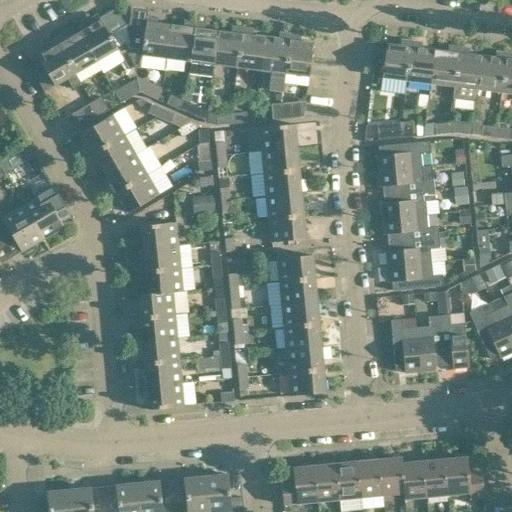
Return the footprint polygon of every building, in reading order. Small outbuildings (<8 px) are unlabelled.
[(91,26),(80,32),(96,61),(117,49),(129,70),(135,67),(131,47),(127,24),(127,25),(109,35),(99,18),(98,15),(88,20),(91,26)] [(131,47),(135,67),(141,68),(164,71),(166,58),(170,25),(157,24),(158,17),(147,16),(145,29),(129,27),(128,27),(128,24),(127,24),(131,47)] [(170,25),(166,58),(190,61),(195,22),(184,20),(183,27),(170,25)] [(212,77),(214,64),(218,31),(204,30),(205,23),(195,22),(190,61),(188,74),(212,77)] [(218,31),(214,64),(237,67),(242,28),(232,26),(231,33),(218,31)] [(237,67),(261,70),(265,37),(252,35),(253,29),(242,28),(237,67)] [(96,61),(80,32),(68,39),(65,34),(56,39),(76,73),(96,61)] [(279,39),(265,37),(261,70),(271,72),(269,91),(283,92),(284,82),(285,73),(290,34),(279,33),(279,39)] [(301,35),(290,34),(285,73),(309,76),(313,43),(300,41),(301,35)] [(81,81),(76,73),(56,39),(47,44),(50,50),(38,57),(44,67),(54,85),(67,78),(73,89),(82,84),(81,81)] [(382,77),(381,90),(405,93),(407,80),(412,41),(401,40),(400,46),(386,44),(385,52),(385,59),(383,68),(382,77)] [(407,80),(430,83),(435,50),(421,48),(422,43),(412,41),(407,80)] [(435,50),(430,83),(454,86),(459,47),(448,46),(448,52),(435,50)] [(459,47),(454,86),(453,99),(476,102),(478,89),(482,56),(469,54),(470,48),(459,47)] [(482,56),(478,89),(502,92),(507,53),(496,52),(495,58),(482,56)] [(502,92),(511,93),(511,53),(507,53),(502,92)] [(127,100),(139,92),(137,78),(120,88),(127,100)] [(162,89),(137,78),(139,92),(157,100),(161,91),(162,89)] [(166,105),(180,111),(184,101),(170,95),(166,105)] [(109,110),(102,97),(92,102),(100,115),(109,110)] [(184,101),(180,111),(206,122),(208,111),(184,101)] [(306,101),(281,103),(283,119),(286,119),(304,117),(306,101)] [(71,114),(72,115),(79,127),(100,115),(92,102),(71,114)] [(281,103),(271,104),(272,120),(283,119),(281,103)] [(171,122),(175,114),(152,105),(148,113),(171,122)] [(231,114),(232,124),(247,123),(246,112),(231,114)] [(171,122),(182,127),(190,122),(175,114),(171,122)] [(217,125),(232,124),(231,114),(216,115),(217,125)] [(82,133),(94,153),(124,135),(112,115),(82,133)] [(472,135),(481,136),(496,138),(497,127),(483,125),(483,120),(474,119),(473,124),(472,135)] [(412,121),(401,122),(403,138),(413,136),(412,121)] [(199,125),(190,122),(182,127),(178,129),(183,136),(199,125)] [(379,140),(403,138),(401,122),(377,125),(379,140)] [(450,123),(451,133),(457,133),(464,134),(472,135),(473,124),(465,123),(457,122),(450,123)] [(436,135),(451,133),(450,123),(435,124),(436,135)] [(297,148),(294,124),(275,126),(260,128),(248,129),(251,153),(262,152),(297,148)] [(511,130),(511,129),(497,127),(496,138),(511,139),(511,130)] [(199,130),(201,143),(209,142),(208,129),(199,130)] [(124,135),(94,153),(105,173),(135,155),(124,135)] [(429,140),(399,144),(379,146),(380,155),(377,156),(378,171),(422,167),(421,153),(430,152),(429,140)] [(226,155),(225,143),(216,144),(217,156),(226,155)] [(5,174),(27,161),(35,156),(29,145),(21,150),(0,162),(0,165),(5,175),(6,175),(5,174)] [(299,170),(297,148),(262,152),(264,174),(299,170)] [(511,154),(501,156),(502,167),(511,166),(511,173),(511,154)] [(135,155),(105,173),(117,192),(147,175),(135,155)] [(226,155),(217,156),(218,168),(227,167),(226,155)] [(199,171),(212,170),(211,161),(198,162),(199,171)] [(434,190),(433,178),(423,179),(422,167),(378,171),(380,187),(383,186),(383,195),(434,190)] [(266,196),(301,193),(299,170),(264,174),(266,196)] [(147,175),(117,192),(129,212),(159,195),(147,175)] [(200,186),(214,185),(213,177),(200,178),(200,186)] [(24,206),(43,239),(64,227),(61,221),(70,216),(52,184),(34,195),(36,199),(24,206)] [(230,200),(229,187),(220,188),(222,200),(230,200)] [(466,187),(454,188),(456,205),(468,204),(466,187)] [(425,201),(435,200),(435,196),(434,190),(383,195),(384,203),(381,203),(383,219),(427,214),(425,201)] [(301,193),(266,196),(268,218),(303,215),(301,193)] [(223,213),(232,212),(230,200),(222,200),(223,213)] [(22,252),(43,239),(24,206),(3,218),(0,213),(0,238),(3,243),(13,237),(22,252)] [(428,227),(427,214),(383,219),(385,234),(387,234),(388,242),(439,237),(437,226),(428,227)] [(268,218),(271,242),(286,241),(306,239),(303,215),(268,218)] [(141,226),(144,249),(178,245),(176,223),(141,226)] [(440,248),(439,237),(388,242),(389,251),(386,251),(388,266),(431,262),(430,249),(440,248)] [(234,238),(225,239),(227,252),(235,251),(234,238)] [(181,268),(178,245),(144,249),(146,271),(181,268)] [(211,252),(212,265),(221,264),(220,251),(211,252)] [(314,279),(312,255),(292,257),(278,259),(280,282),(314,279)] [(393,291),(413,289),(443,286),(442,274),(433,275),(431,262),(388,266),(389,282),(392,282),(393,291)] [(221,264),(212,265),(214,278),(222,277),(221,264)] [(183,291),(181,268),(146,271),(148,294),(183,291)] [(229,274),(230,287),(239,286),(238,273),(229,274)] [(280,282),(282,305),(317,301),(314,279),(280,282)] [(240,298),(239,286),(230,287),(232,309),(239,309),(245,308),(244,298),(240,298)] [(174,303),(184,302),(183,291),(148,294),(138,295),(140,319),(175,315),(174,303)] [(444,366),(452,365),(453,368),(469,367),(467,347),(465,323),(464,313),(451,314),(449,291),(437,293),(439,315),(444,366)] [(511,293),(503,297),(491,303),(495,311),(511,346),(511,293)] [(217,311),(226,311),(224,297),(215,298),(217,311)] [(282,305),(284,327),(319,324),(317,301),(282,305)] [(511,352),(511,346),(495,311),(484,317),(480,308),(469,313),(482,341),(490,359),(499,355),(500,358),(511,352)] [(226,311),(217,311),(218,325),(227,324),(226,311)] [(142,341),(177,338),(175,315),(140,319),(142,341)] [(420,371),(436,370),(436,367),(444,366),(439,315),(429,316),(430,326),(416,327),(420,371)] [(242,324),(242,318),(240,318),(233,319),(234,332),(243,331),(242,324)] [(403,328),(403,319),(391,320),(396,371),(405,370),(405,373),(420,371),(416,327),(403,328)] [(321,347),(319,324),(284,327),(286,350),(321,347)] [(243,331),(234,332),(236,345),(244,344),(243,331)] [(177,338),(142,341),(145,363),(179,360),(177,338)] [(230,355),(229,342),(220,343),(220,350),(221,356),(230,355)] [(323,370),(321,347),(286,350),(288,373),(311,371),(323,370)] [(221,356),(213,357),(197,358),(198,372),(221,370),(222,370),(231,369),(230,355),(221,356)] [(181,382),(179,360),(145,363),(147,386),(181,382)] [(248,377),(246,364),(237,365),(239,378),(248,377)] [(323,370),(311,371),(288,373),(291,396),(325,393),(323,370)] [(248,377),(239,378),(240,391),(249,390),(248,377)] [(147,386),(149,410),(184,406),(181,382),(147,386)] [(221,403),(234,401),(233,393),(220,394),(221,403)] [(402,457),(379,459),(383,495),(404,493),(402,463),(402,457)] [(467,457),(444,459),(448,495),(469,493),(469,499),(484,497),(481,469),(468,471),(467,457)] [(358,462),(361,497),(383,495),(379,459),(358,462)] [(444,459),(432,460),(432,459),(425,459),(425,461),(423,461),(427,497),(426,497),(427,500),(448,498),(448,495),(444,459)] [(404,499),(426,497),(427,497),(423,461),(402,463),(404,493),(404,499)] [(361,497),(358,462),(336,464),(340,499),(361,497)] [(336,464),(315,466),(318,501),(340,499),(336,464)] [(281,483),(283,505),(318,501),(315,466),(293,468),(294,482),(281,483)] [(206,476),(209,511),(222,511),(223,511),(244,511),(243,497),(230,498),(228,474),(206,476)] [(186,502),(174,504),(174,511),(209,511),(206,476),(184,478),(186,502)] [(174,511),(174,504),(162,505),(159,481),(137,483),(140,511),(174,511)] [(118,509),(105,510),(105,511),(140,511),(137,483),(115,485),(118,509)] [(105,511),(105,510),(93,511),(91,488),(69,490),(71,511),(105,511)] [(71,511),(69,490),(47,492),(48,511),(71,511)]
